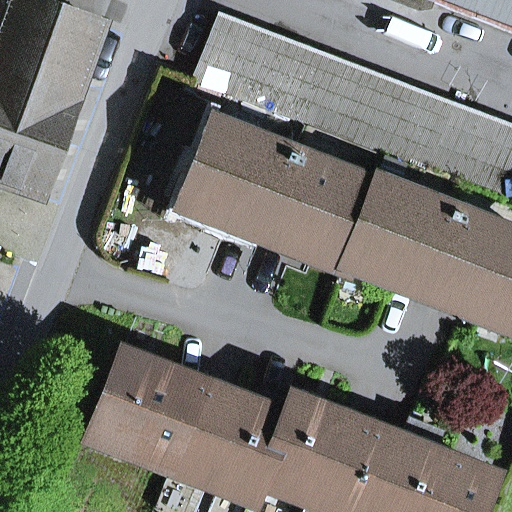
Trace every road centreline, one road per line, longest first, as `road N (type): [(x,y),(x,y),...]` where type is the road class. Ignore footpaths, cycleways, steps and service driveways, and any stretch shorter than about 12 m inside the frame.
road 1 (residential): [(419,391),(58,267)]
road 2 (residential): [(153,0),(58,267)]
road 3 (unknown): [(309,0),(511,77)]
road 4 (residential): [(58,267),(0,430)]
